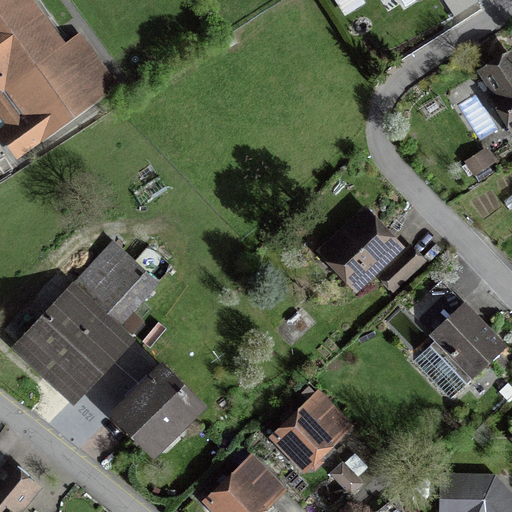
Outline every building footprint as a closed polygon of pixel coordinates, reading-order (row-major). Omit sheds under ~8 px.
[(0,0),(0,119),(7,129),(1,134),(15,155),(112,85),(78,39),(62,50),(26,0),(0,0)] [(491,98),(511,131),(511,60),(508,55),(494,64),(509,87),(495,96),(491,98)] [(380,263),(394,249),(362,215),(329,246),(343,262),(338,266),(356,285),(380,263)] [(71,288),(57,303),(17,346),(56,382),(61,377),(66,371),(82,386),(76,392),(77,393),(113,355),(102,345),(113,334),(119,327),(117,326),(155,285),(112,244),(71,288)] [(387,270),(398,282),(420,261),(409,249),(387,270)] [(503,348),(484,327),(462,304),(461,305),(464,308),(452,320),(453,321),(433,340),(434,340),(412,362),(448,400),(471,379),(490,361),(486,357),(499,344),(503,348)] [(199,408),(160,369),(113,414),(132,433),(147,448),(173,423),(178,428),(199,408)] [(335,438),(306,407),(273,438),(303,469),(306,466),(313,470),(320,463),(317,455),(335,438)] [(18,499),(30,485),(7,465),(0,473),(0,511),(16,511),(24,503),(18,499)] [(239,471),(206,502),(215,511),(257,511),(268,502),(239,471)] [(511,511),(511,493),(497,477),(442,476),(441,511),(511,511)]
